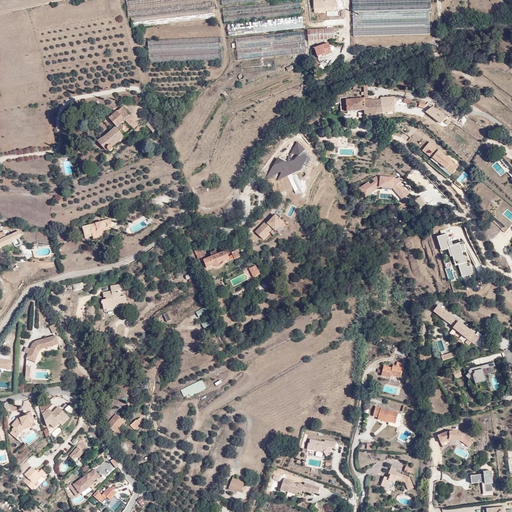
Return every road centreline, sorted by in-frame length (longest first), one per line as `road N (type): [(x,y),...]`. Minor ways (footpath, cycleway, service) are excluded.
road 1 (residential): [(511,25),(442,32),(411,48),(369,48),(296,97),(235,182),(234,205),(170,230),(124,260),(28,287),(0,331)]
road 2 (residential): [(511,274),(490,264),(468,211),(409,149),(394,137),(355,129)]
road 3 (unknown): [(0,400),(69,394),(106,443),(110,460),(102,473)]
